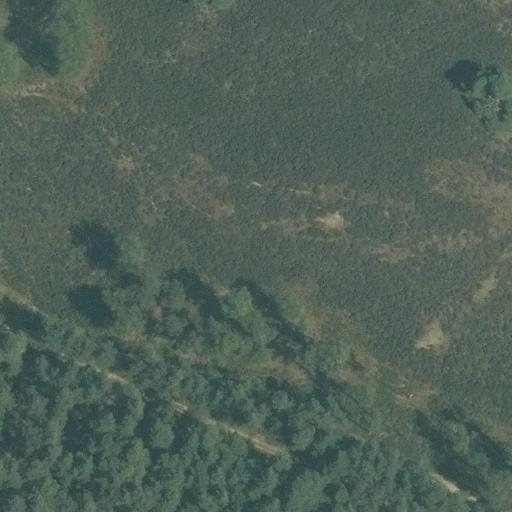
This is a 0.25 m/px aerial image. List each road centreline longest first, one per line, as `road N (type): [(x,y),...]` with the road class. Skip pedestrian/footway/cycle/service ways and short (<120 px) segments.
road 1 (unknown): [(0,328),(401,511)]
road 2 (track): [(0,483),(14,427),(19,337)]
